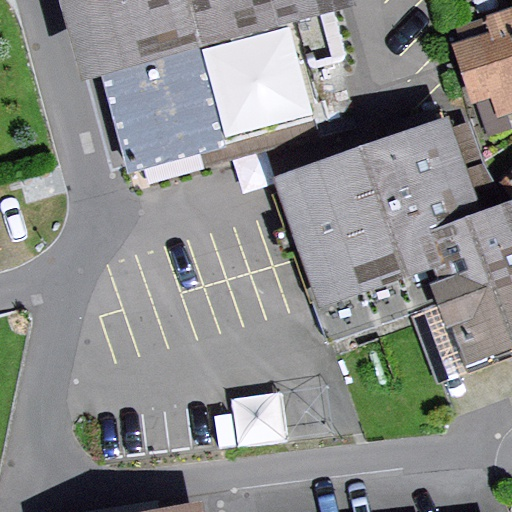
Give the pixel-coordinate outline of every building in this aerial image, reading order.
[(349,101),(339,68),(347,66),(328,0),(82,0),(128,167),(205,146),(207,153),(229,147),(253,140),(251,134),(340,110),(338,104),(349,101)] [(498,87),(506,114),(511,111),(511,8),(490,16),(498,39),(461,51),(475,95),(498,87)] [(446,298),(428,245),(435,243),(475,229),(440,132),(287,186),(317,271),(303,276),(326,341),(446,298)] [(473,345),(511,330),(511,234),(506,217),(475,229),(435,243),(473,345)] [(235,442),(335,438),(333,381),(232,385),(235,442)]
